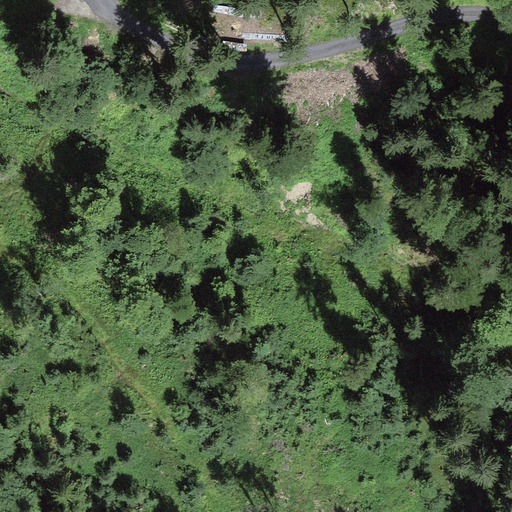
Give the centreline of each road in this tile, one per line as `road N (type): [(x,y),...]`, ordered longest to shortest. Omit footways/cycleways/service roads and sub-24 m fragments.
road 1 (track): [(98,0),(112,16),(185,49),(247,58),(339,37),(511,18)]
road 2 (track): [(219,511),(202,469),(74,302),(0,239)]
